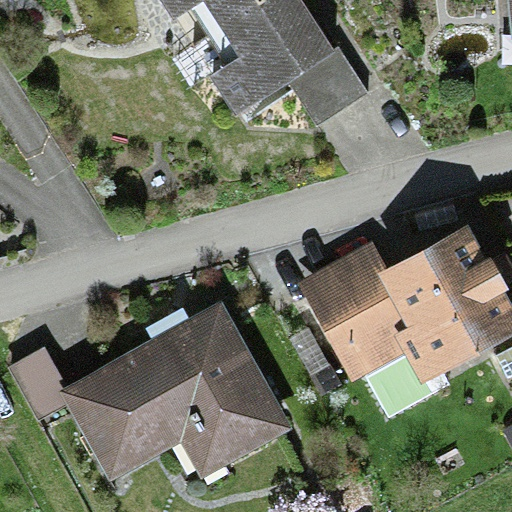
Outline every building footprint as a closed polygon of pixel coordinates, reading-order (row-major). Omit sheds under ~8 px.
[(205,0),(221,25),(260,0),(164,0),(173,14),(194,0),(205,0)] [(298,0),(260,0),(221,25),(243,59),(213,78),(235,113),(288,80),(314,121),(358,93),(298,0)] [(389,278),(417,322),(399,333),(426,375),(511,320),(511,306),(464,230),(389,278)] [(369,256),(304,293),(356,381),(395,358),(378,330),(393,321),(368,277),(378,271),(369,256)] [(241,310),(79,401),(129,490),(199,451),(221,490),(313,438),(241,310)] [(55,362),(20,380),(48,435),(84,417),(55,362)]
